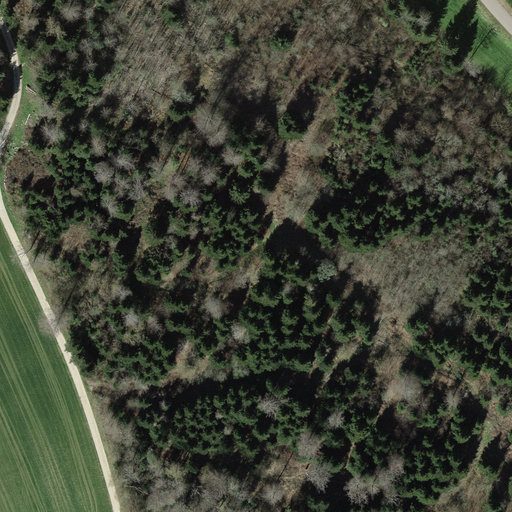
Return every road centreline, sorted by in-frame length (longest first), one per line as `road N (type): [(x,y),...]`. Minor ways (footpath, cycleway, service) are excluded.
road 1 (track): [(7,225),(101,275),(144,288),(194,289),(272,244),(299,246),(327,261),(390,334),(480,405),(486,438),(511,468)]
road 2 (track): [(117,511),(92,421),(0,202)]
road 3 (track): [(0,142),(17,95),(0,17)]
